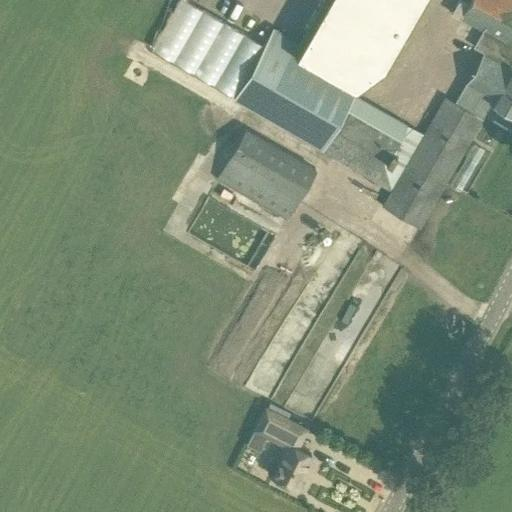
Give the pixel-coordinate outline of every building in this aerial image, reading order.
[(326,0),(296,53),(355,87),(384,67),(422,0),(326,0)] [(444,95),(421,135),(390,189),(381,204),(420,226),(482,118),(480,117),(490,99),(499,104),(492,116),(509,125),(511,120),(511,66),(511,63),(511,0),(468,0),(467,3),(460,0),(458,0),(451,12),(460,18),(459,18),(481,31),(473,46),(483,52),(453,101),(444,95)] [(285,65),(291,53),(265,39),(231,98),(254,111),(282,63),(285,65)] [(282,63),(254,111),(319,149),(353,89),(291,53),(285,65),(282,63)] [(421,135),(351,95),(320,149),(390,189),(421,135)] [(316,167),(306,161),(245,126),(216,178),(286,219),(316,167)] [(286,446),(279,460),(276,458),(268,460),(265,467),(267,474),(270,476),(297,491),(302,481),(297,478),(310,454),(295,446),(304,430),(266,409),(257,426),(285,441),(283,444),(286,446)]
